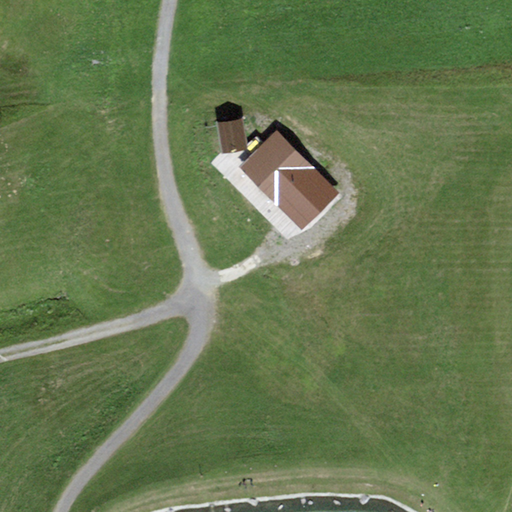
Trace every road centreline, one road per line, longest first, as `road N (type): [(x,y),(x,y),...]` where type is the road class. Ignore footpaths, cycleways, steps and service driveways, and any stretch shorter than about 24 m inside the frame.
road 1 (track): [(199,301),(161,123),(168,0)]
road 2 (track): [(199,301),(189,353),(60,511)]
road 3 (track): [(0,357),(199,301)]
